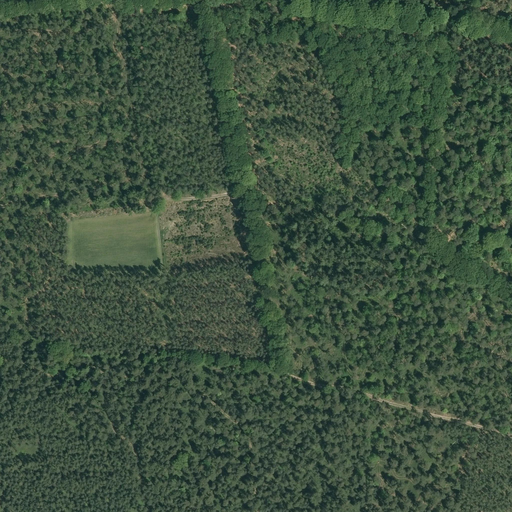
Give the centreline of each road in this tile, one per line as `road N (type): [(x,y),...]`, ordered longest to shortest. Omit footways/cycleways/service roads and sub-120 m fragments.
road 1 (track): [(210,0),(282,371),(511,433)]
road 2 (track): [(511,37),(256,0)]
road 3 (track): [(125,0),(0,16)]
